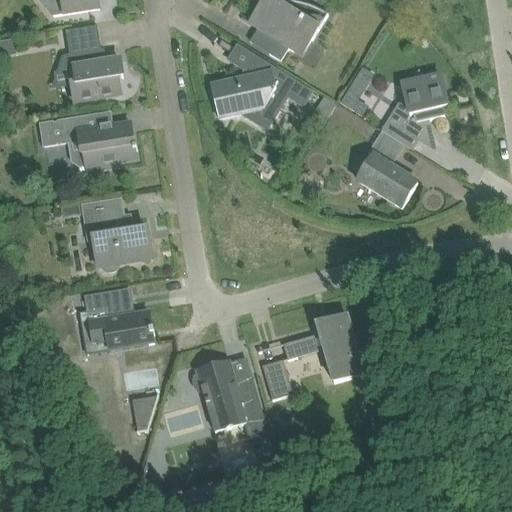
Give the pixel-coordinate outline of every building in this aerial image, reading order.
[(40,0),(48,9),(47,10),(48,11),(53,7),(55,17),(54,17),(54,18),(101,11),(98,0),(40,0)] [(252,25),(252,26),(259,31),(260,32),(278,43),(270,56),(282,63),(290,50),(303,58),(320,31),(329,16),(323,13),(318,10),(316,10),(318,7),(305,0),(303,0),(301,4),(298,4),(292,3),(287,2),(283,9),(269,0),(268,0),(256,19),(252,25)] [(70,57),(64,58),(66,73),(76,71),(78,86),(73,87),(76,104),(84,102),(92,101),(102,99),(105,99),(112,98),(122,96),(119,80),(124,80),(121,62),(107,65),(100,59),(99,53),(102,52),(102,51),(98,28),(78,31),(66,33),(70,56),(70,57)] [(278,43),(260,32),(252,45),(270,56),(278,43)] [(248,74),(257,60),(239,48),(230,62),(248,74)] [(238,82),(212,88),(220,121),(242,116),(268,132),(288,99),(305,109),(313,95),(278,73),(257,60),(248,74),(256,78),(238,82)] [(390,124),(383,134),(413,152),(419,142),(421,139),(420,139),(428,125),(429,125),(429,122),(446,119),(444,111),(449,110),(448,104),(442,78),(422,83),(419,74),(413,84),(403,87),(409,111),(396,114),(390,124)] [(347,95),(341,104),(363,118),(369,109),(359,102),(347,95)] [(325,99),(316,112),(326,120),(335,106),(325,99)] [(89,132),(87,119),(67,122),(41,126),(45,148),(80,143),(83,158),(85,158),(86,168),(88,168),(88,169),(103,167),(103,171),(121,169),(120,164),(137,161),(131,125),(89,132)] [(369,166),(359,183),(403,210),(419,185),(391,168),(404,148),(387,137),(383,135),(370,155),(374,158),(369,166)] [(102,205),(91,207),(96,240),(94,240),(99,269),(102,269),(105,273),(110,274),(115,273),(119,271),(120,266),(153,260),(150,240),(143,241),(142,233),(134,234),(131,218),(124,219),(122,202),(102,205)] [(77,207),(65,209),(67,220),(79,218),(77,207)] [(89,315),(82,316),(87,346),(109,342),(109,344),(111,353),(135,349),(155,346),(154,337),(155,337),(155,333),(153,333),(150,315),(135,317),(131,318),(127,293),(107,296),(86,299),(89,315)] [(365,376),(353,337),(348,318),(330,323),(333,332),(284,347),(289,362),(325,352),(335,385),(365,376)] [(273,403),(294,397),(284,362),(263,368),(273,403)] [(194,381),(193,383),(193,385),(194,387),(195,389),(196,391),(197,392),(198,394),(199,394),(204,393),(211,417),(216,435),(223,433),(230,431),(241,428),(246,426),(253,448),(254,447),(257,457),(273,452),(270,443),(252,379),(235,384),(230,365),(198,374),(199,376),(195,377),(194,379),(194,381)] [(158,398),(133,403),(138,434),(137,434),(137,435),(149,433),(160,397),(158,397),(158,398)]
